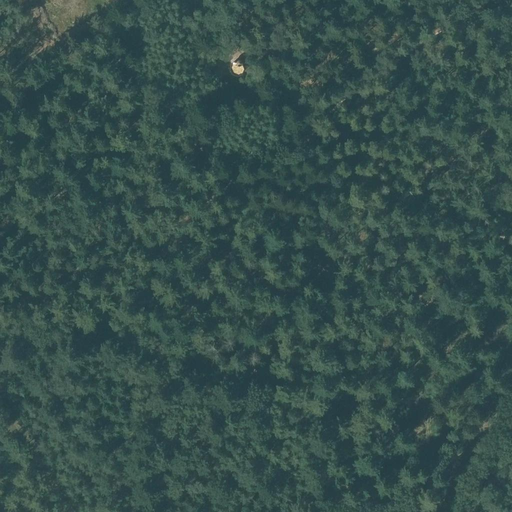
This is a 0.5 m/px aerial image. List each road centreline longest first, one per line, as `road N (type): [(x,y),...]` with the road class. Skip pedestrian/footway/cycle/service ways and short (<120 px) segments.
road 1 (track): [(476,0),(364,71),(236,191)]
road 2 (track): [(236,191),(189,226),(84,275),(0,276)]
road 3 (track): [(82,15),(90,47),(230,164),(236,191)]
road 4 (track): [(90,511),(0,369)]
